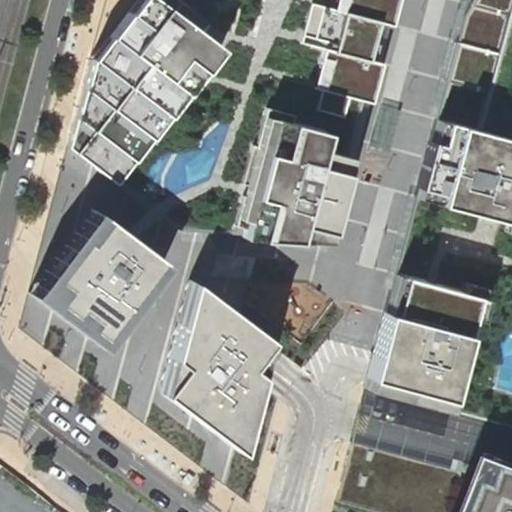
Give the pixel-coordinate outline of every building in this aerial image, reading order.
[(133,0),(91,55),(67,146),(180,228),(325,239),(388,0),(133,0)] [(511,0),(469,0),(457,25),(438,102),(365,387),(511,426),(511,0)] [(163,262),(92,210),(29,294),(100,347),(163,262)] [(224,305),(189,279),(159,391),(236,451),(260,363),(267,338),(224,305)] [(146,370),(157,329),(129,321),(117,362),(146,370)] [(511,426),(365,387),(350,444),(511,487),(511,426)] [(511,511),(511,487),(350,444),(335,500),(379,511),(511,511)]
